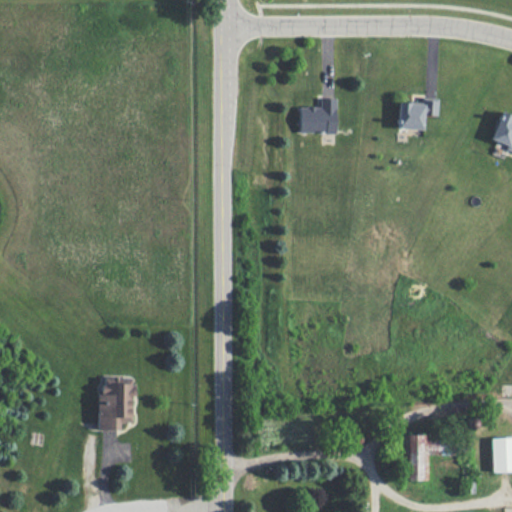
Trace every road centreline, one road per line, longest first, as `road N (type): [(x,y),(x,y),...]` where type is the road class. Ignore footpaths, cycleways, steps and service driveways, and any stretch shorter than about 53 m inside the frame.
road 1 (tertiary): [(223,511),(216,0)]
road 2 (residential): [(511,34),(427,21),(217,23)]
